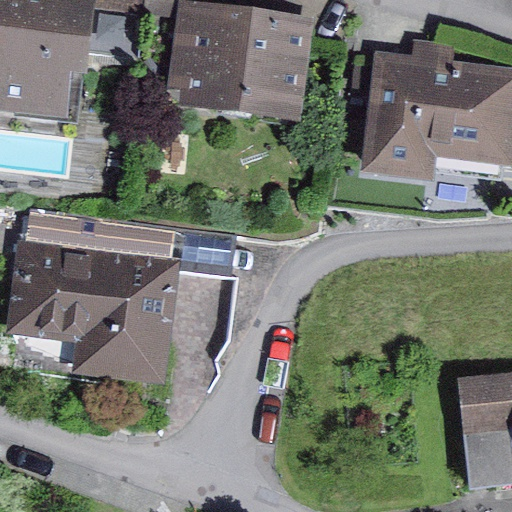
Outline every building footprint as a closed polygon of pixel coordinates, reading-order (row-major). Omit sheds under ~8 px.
[(32,95),(61,98),(64,66),(79,68),(87,0),(0,0),(0,102),(23,105),(29,100),(32,95)] [(186,12),(180,58),(194,60),(189,101),(254,109),(265,97),(294,100),(303,26),(186,12)] [(511,79),(384,63),(370,168),(426,175),(429,149),(506,159),(511,115),(511,79)] [(176,229),(80,217),(77,247),(172,259),(176,229)] [(170,273),(27,253),(17,327),(99,339),(95,368),(156,376),(170,273)] [(511,379),(464,385),(476,488),(511,483),(511,379)]
